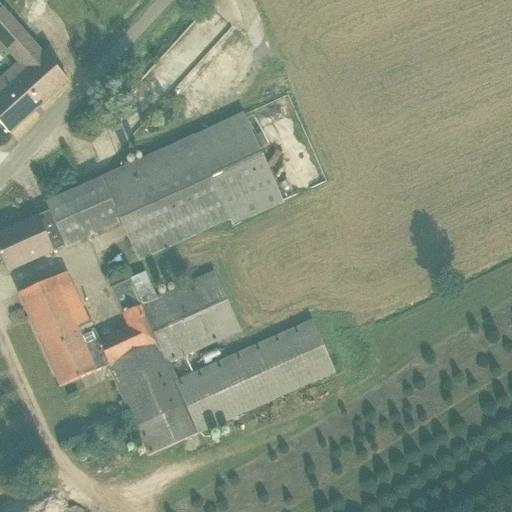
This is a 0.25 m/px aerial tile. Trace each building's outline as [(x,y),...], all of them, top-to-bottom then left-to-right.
[(0,132),(5,138),(67,79),(0,8),(0,52),(21,74),(0,93),(0,132)] [(195,78),(207,92),(240,66),(228,52),(195,78)] [(39,202),(59,246),(89,233),(90,236),(116,225),(133,263),(277,200),(239,114),(39,202)] [(0,272),(48,255),(34,216),(0,227),(0,272)] [(126,327),(99,339),(106,359),(145,452),(331,374),(307,316),(176,372),(171,359),(241,329),(217,273),(156,299),(145,273),(110,288),(119,310),(126,327)] [(101,366),(83,323),(35,343),(53,386),(101,366)] [(36,493),(20,496),(22,508),(38,505),(36,493)]
